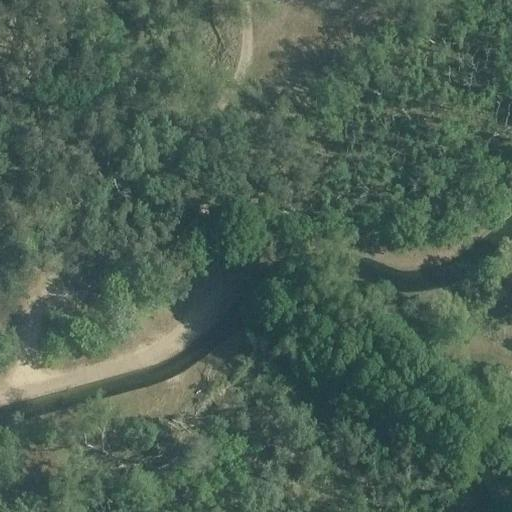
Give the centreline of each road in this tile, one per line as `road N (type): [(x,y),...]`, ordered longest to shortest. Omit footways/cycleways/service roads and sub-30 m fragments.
road 1 (track): [(235,269),(207,232),(190,156),(246,64),(243,0)]
road 2 (track): [(0,397),(156,355),(235,269)]
